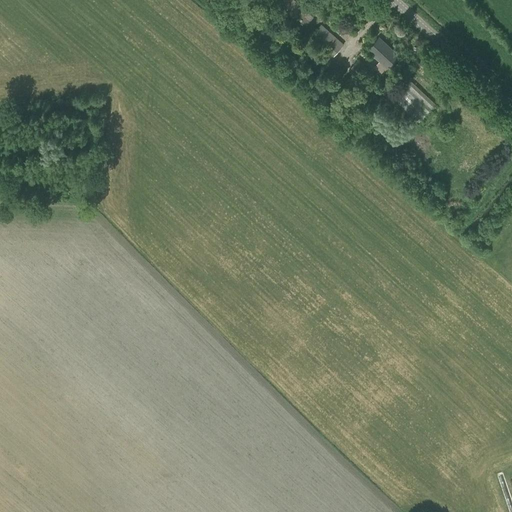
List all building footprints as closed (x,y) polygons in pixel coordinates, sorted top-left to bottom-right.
[(300,31),(313,16),(294,0),(272,0),(269,4),(300,31)] [(322,76),(324,74),(320,70),(343,44),(321,24),(308,38),(321,51),(309,64),(322,76)] [(387,67),(397,55),(378,37),(367,49),(387,67)] [(372,83),(364,76),(370,70),(359,59),(348,70),(360,80),(360,79),(368,87),(372,83)] [(418,122),(435,104),(408,79),(391,97),(418,122)]
